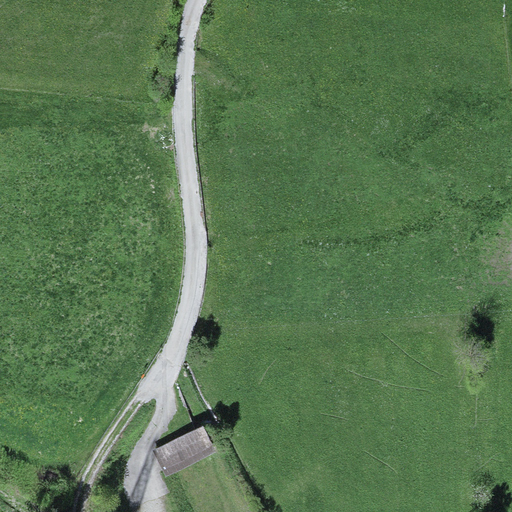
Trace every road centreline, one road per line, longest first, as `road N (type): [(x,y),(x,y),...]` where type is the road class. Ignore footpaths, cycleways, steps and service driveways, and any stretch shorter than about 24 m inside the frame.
road 1 (residential): [(192,0),(177,29),(195,272),(143,445)]
road 2 (track): [(170,363),(86,468),(79,511)]
